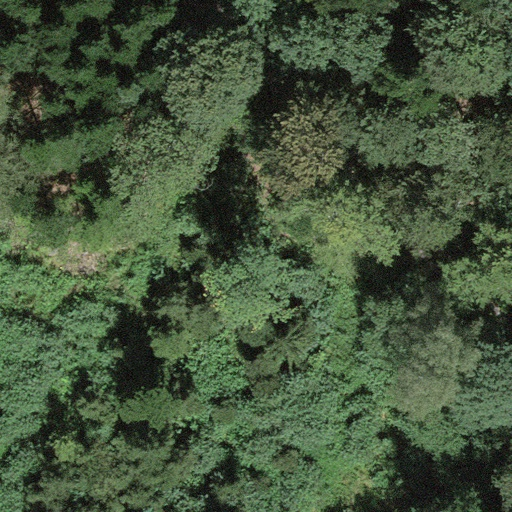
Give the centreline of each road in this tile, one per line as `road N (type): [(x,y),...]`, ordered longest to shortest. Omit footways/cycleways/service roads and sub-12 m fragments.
road 1 (track): [(511,344),(302,133),(195,0)]
road 2 (track): [(511,175),(302,133)]
